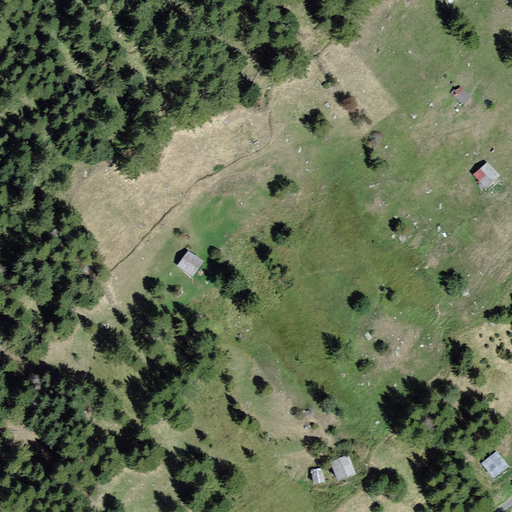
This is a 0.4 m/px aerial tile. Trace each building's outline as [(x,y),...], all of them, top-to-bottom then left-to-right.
[(461,87),(453,95),(464,105),(472,97),(461,87)] [(488,162),(473,175),(486,189),(500,176),(488,162)] [(207,262),(193,254),(186,265),(200,274),(207,262)] [(508,467),(496,453),(483,464),(494,478),(508,467)] [(360,473),(352,457),(338,464),(345,479),(360,473)] [(329,480),(326,469),(316,472),(319,483),(329,480)]
